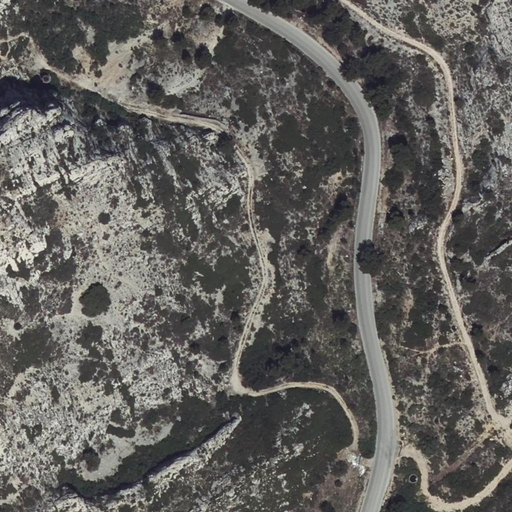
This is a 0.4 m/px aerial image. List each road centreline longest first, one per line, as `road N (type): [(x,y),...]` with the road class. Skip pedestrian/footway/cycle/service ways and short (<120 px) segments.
road 1 (unclassified): [(232,0),(298,36),(368,114),(374,177),(365,288),(386,420),(370,511)]
road 2 (track): [(344,0),(429,50),(446,71),(458,164),(440,255),(491,409),(511,438)]
